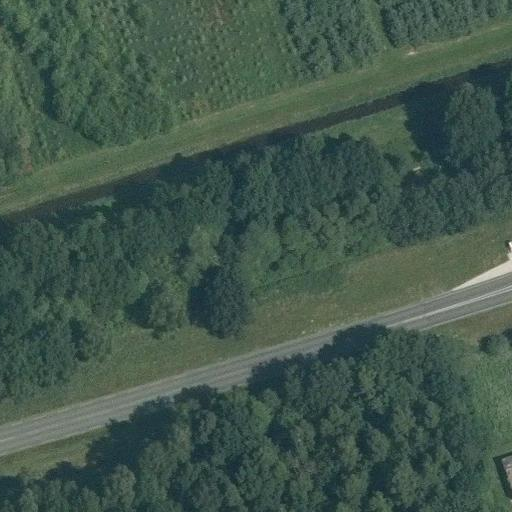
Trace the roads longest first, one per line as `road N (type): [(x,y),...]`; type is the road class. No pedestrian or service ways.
road 1 (track): [(0,314),(511,159)]
road 2 (primary): [(0,439),(440,313)]
